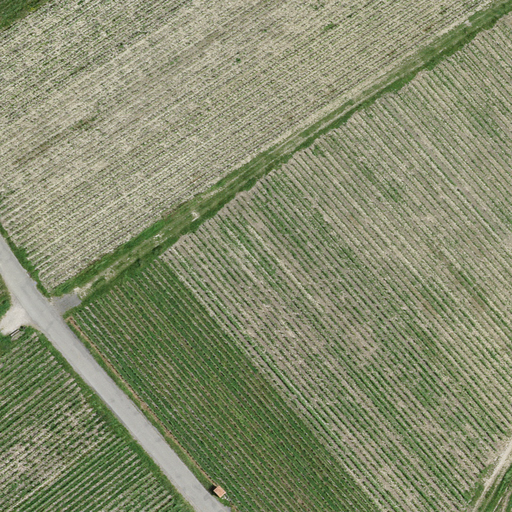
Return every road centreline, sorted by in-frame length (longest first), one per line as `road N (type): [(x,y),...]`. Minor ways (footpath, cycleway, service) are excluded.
road 1 (track): [(509,0),(44,315)]
road 2 (unclassified): [(0,252),(44,315),(214,511)]
